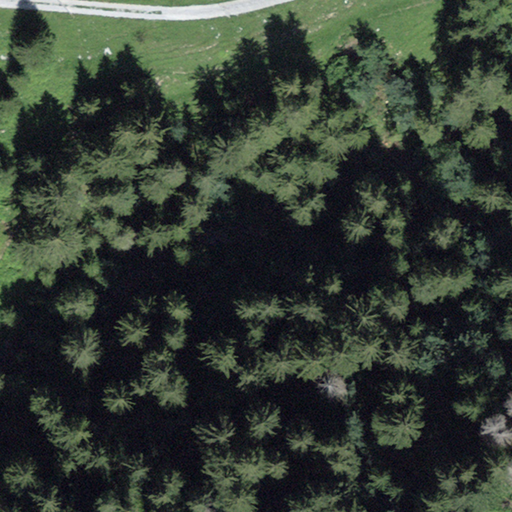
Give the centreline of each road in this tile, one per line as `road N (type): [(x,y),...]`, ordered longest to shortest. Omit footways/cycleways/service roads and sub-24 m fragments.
road 1 (track): [(420,0),(232,60),(159,69),(61,62)]
road 2 (track): [(265,0),(185,13),(0,1)]
